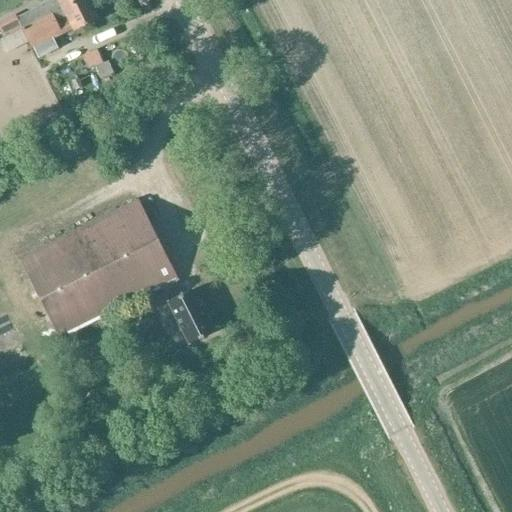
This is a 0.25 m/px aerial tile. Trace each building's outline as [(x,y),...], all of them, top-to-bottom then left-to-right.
[(54,0),(16,19),(24,35),(89,2),(87,0),(54,0)] [(89,2),(24,35),(32,50),(33,49),(38,58),(57,49),(52,40),(72,30),(73,31),(97,19),(89,2)] [(0,29),(9,28),(6,13),(0,13),(0,29)] [(95,48),(82,54),(88,67),(95,64),(95,65),(102,62),(95,48)] [(102,62),(95,65),(101,77),(112,71),(107,60),(102,62)] [(192,290),(183,294),(137,201),(21,259),(59,340),(162,289),(168,301),(167,302),(188,346),(213,334),(192,290)] [(125,382),(115,392),(123,400),(133,390),(125,382)]
